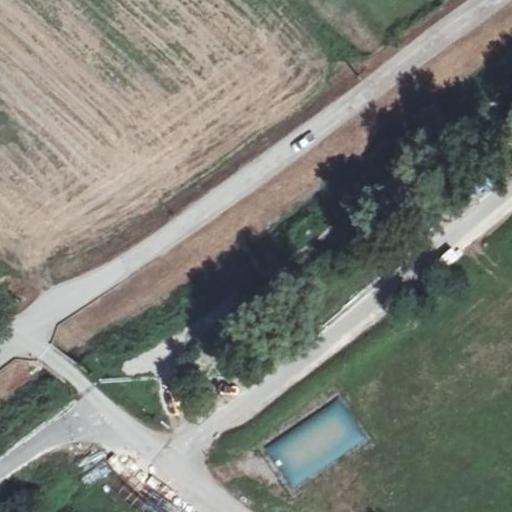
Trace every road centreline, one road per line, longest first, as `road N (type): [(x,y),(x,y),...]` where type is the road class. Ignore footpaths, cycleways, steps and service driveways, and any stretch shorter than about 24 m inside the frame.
road 1 (track): [(495,0),(0,342)]
road 2 (unclassified): [(237,511),(11,333)]
